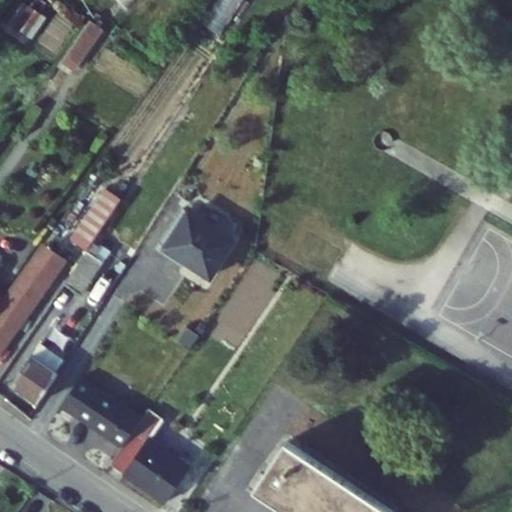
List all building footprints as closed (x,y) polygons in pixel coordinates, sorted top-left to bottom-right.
[(104,46),(90,34),(59,81),(74,91),(104,46)] [(77,249),(93,259),(124,208),(108,198),(77,249)] [(177,275),(211,295),(233,258),(187,230),(182,239),(175,235),(155,269),(173,281),(177,275)] [(49,261),(71,274),(74,270),(53,256),(49,261)] [(85,306),(108,271),(92,260),(70,295),(85,306)] [(49,261),(0,334),(0,370),(3,373),(71,274),(49,261)] [(45,358),(19,399),(47,419),(66,386),(59,381),(65,371),(45,358)] [(126,445),(137,452),(138,449),(145,438),(82,397),(62,428),(110,458),(119,455),(126,445)] [(137,452),(116,483),(159,511),(168,511),(188,483),(152,458),(163,442),(149,432),(145,438),(138,449),(137,452)] [(373,511),(293,457),(257,510),(259,511),(373,511)]
